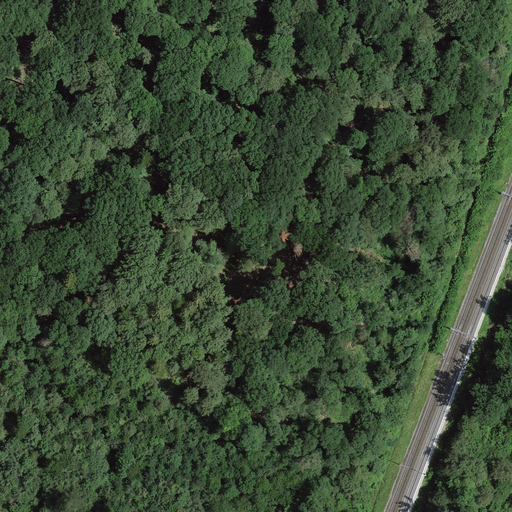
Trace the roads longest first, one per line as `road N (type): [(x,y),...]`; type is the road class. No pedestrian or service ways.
road 1 (track): [(511,64),(373,511)]
road 2 (track): [(0,369),(121,127),(158,0)]
road 3 (track): [(65,240),(257,147),(335,25),(342,0)]
